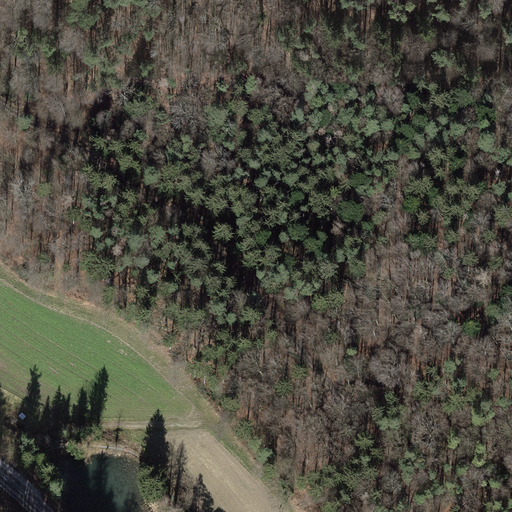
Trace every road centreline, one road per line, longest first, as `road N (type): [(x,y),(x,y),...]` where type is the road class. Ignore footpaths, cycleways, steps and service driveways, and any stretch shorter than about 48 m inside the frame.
road 1 (track): [(0,104),(153,194),(245,275),(321,366),(420,511)]
road 2 (track): [(0,447),(72,426),(185,427)]
road 3 (track): [(347,0),(511,53)]
